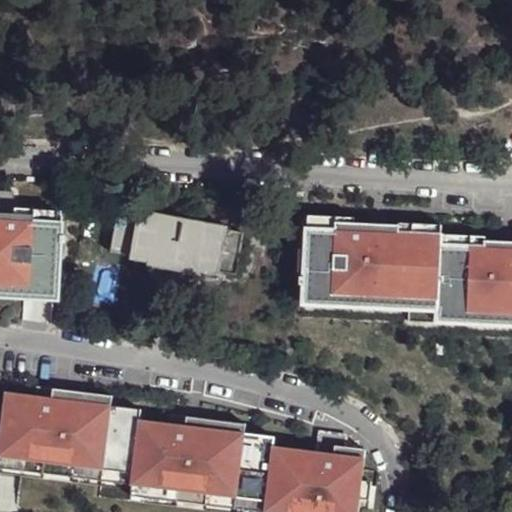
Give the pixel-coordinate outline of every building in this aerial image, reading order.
[(53,301),(57,251),(61,251),(61,243),(57,243),(58,233),(29,230),(30,222),(13,221),(14,199),(0,197),(0,305),(5,306),(6,297),(53,301)] [(116,207),(108,249),(131,253),(138,211),(116,207)] [(138,211),(131,253),(146,257),(197,266),(212,269),(216,252),(219,240),(221,227),(138,211)] [(301,249),(308,249),(309,230),(339,231),(339,222),(356,223),(356,217),(303,214),(301,249)] [(58,233),(59,219),(13,215),(13,221),(30,222),(29,230),(58,233)] [(339,231),(309,230),(308,249),(306,292),(472,299),(472,313),(511,314),(511,243),(485,242),(485,249),(437,247),(438,236),(400,234),(400,225),(356,223),(339,222),(339,231)] [(400,225),(400,234),(438,236),(437,247),(485,249),(485,242),(485,237),(441,235),(442,225),(400,223),(400,225)] [(196,268),(197,266),(146,257),(146,260),(146,264),(195,274),(196,268)] [(511,314),(472,313),(472,299),(306,292),(305,303),(440,309),(439,322),(511,325),(511,314)] [(52,312),(53,301),(6,297),(5,306),(5,308),(52,312)] [(357,511),(359,497),(365,447),(343,444),(345,433),(319,430),(317,452),(316,460),(301,458),(302,451),(273,447),(274,436),(244,432),(215,428),(216,418),(199,416),(198,424),(186,422),(187,415),(170,413),(169,422),(139,419),(141,407),(82,400),(83,390),(66,388),(65,395),(53,394),(54,386),(37,384),(36,394),(6,391),(0,436),(0,454),(43,460),(42,471),(72,475),(74,464),(132,471),(130,482),(177,488),(175,500),(206,503),(207,492),(265,499),(264,511),(274,511),(357,511)] [(65,395),(66,388),(59,387),(54,386),(53,394),(65,395)] [(111,404),(112,394),(83,390),(82,400),(111,404)] [(502,424),(502,400),(482,400),(481,424),(502,424)] [(198,424),(199,416),(193,415),(187,415),(186,422),(198,424)] [(244,432),(245,422),(216,418),(215,428),(244,432)] [(472,426),(469,453),(501,456),(504,429),(472,426)] [(316,460),(317,452),(310,452),(302,451),(301,458),(316,460)] [(0,466),(42,471),(43,460),(0,454),(0,466)] [(130,482),(132,471),(74,464),(72,475),(130,482)] [(369,499),(371,485),(371,482),(361,480),(359,497),(369,499)] [(175,500),(177,488),(131,483),(130,494),(175,500)] [(264,511),(265,499),(207,492),(206,503),(264,511)]
